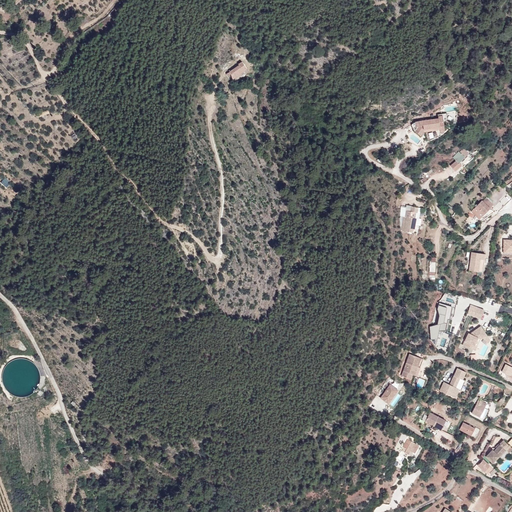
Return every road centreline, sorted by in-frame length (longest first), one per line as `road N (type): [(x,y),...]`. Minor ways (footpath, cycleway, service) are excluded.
road 1 (track): [(0,31),(33,52),(101,138),(136,205),(218,258),(223,182),(208,101),(219,83)]
road 2 (track): [(0,292),(16,307),(61,394),(84,456),(151,511)]
road 3 (residential): [(411,151),(396,173),(432,192),(444,225),(464,238),(511,212)]
road 4 (track): [(407,511),(464,468),(511,493)]
